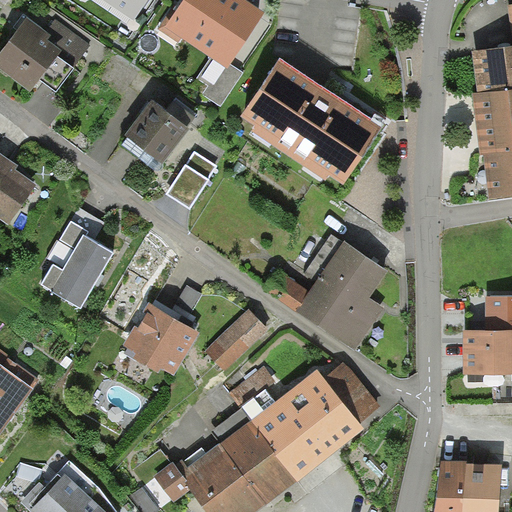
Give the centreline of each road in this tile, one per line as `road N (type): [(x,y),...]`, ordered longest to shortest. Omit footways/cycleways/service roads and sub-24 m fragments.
road 1 (residential): [(0,106),(381,388),(428,403)]
road 2 (residential): [(439,4),(423,220)]
road 3 (residential): [(423,220),(428,403)]
